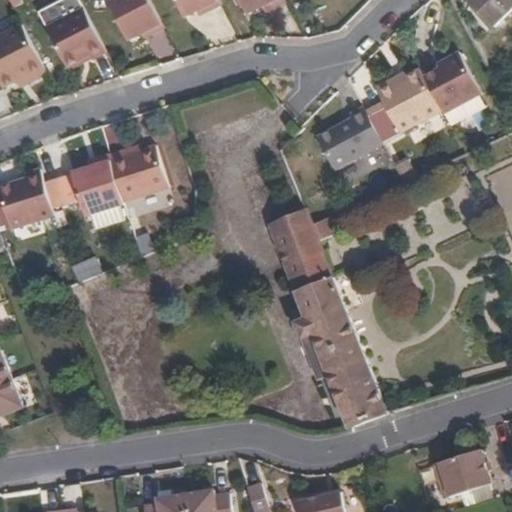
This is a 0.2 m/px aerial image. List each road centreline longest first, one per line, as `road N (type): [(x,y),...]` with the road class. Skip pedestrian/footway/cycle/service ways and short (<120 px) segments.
road 1 (residential): [(511,403),(364,455),(314,457),(263,440),(217,440),(0,479)]
road 2 (residential): [(0,145),(249,62),(348,55),(407,0)]
